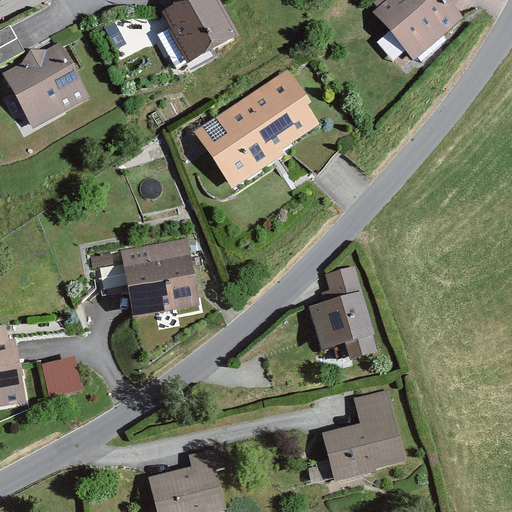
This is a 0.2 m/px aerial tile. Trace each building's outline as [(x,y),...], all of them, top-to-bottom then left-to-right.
[(181,0),(155,14),(185,70),(236,43),(212,0),(181,0)] [(464,22),(445,0),(389,0),(372,15),(412,64),(464,22)] [(12,27),(0,33),(0,70),(0,71),(28,55),(12,27)] [(55,47),(0,76),(0,87),(24,133),(84,102),(55,47)] [(280,71),(184,133),(222,191),(317,129),(280,71)] [(187,240),(127,249),(133,289),(121,291),(124,315),(197,304),(187,240)] [(108,249),(91,253),(95,271),(113,266),(108,249)] [(376,338),(355,267),(326,276),(330,292),(321,294),(325,305),(309,310),(322,353),(345,347),(350,363),(378,355),(373,339),(376,338)] [(8,322),(0,323),(0,402),(26,399),(16,339),(11,340),(8,322)] [(79,354),(45,363),(53,398),(88,389),(79,354)] [(406,464),(387,391),(354,400),(360,425),(322,435),(335,482),(406,464)] [(188,457),(191,469),(148,480),(156,511),(226,511),(216,473),(228,469),(222,448),(188,457)]
